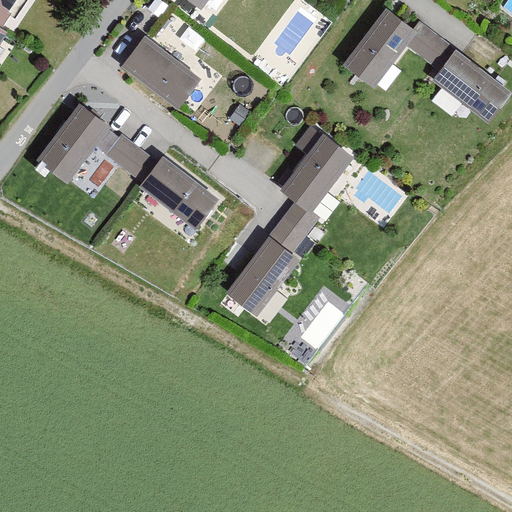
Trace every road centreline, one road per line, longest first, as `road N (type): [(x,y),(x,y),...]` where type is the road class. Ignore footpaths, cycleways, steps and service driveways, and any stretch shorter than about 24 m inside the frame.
road 1 (track): [(511,506),(0,211)]
road 2 (residential): [(125,0),(0,169)]
